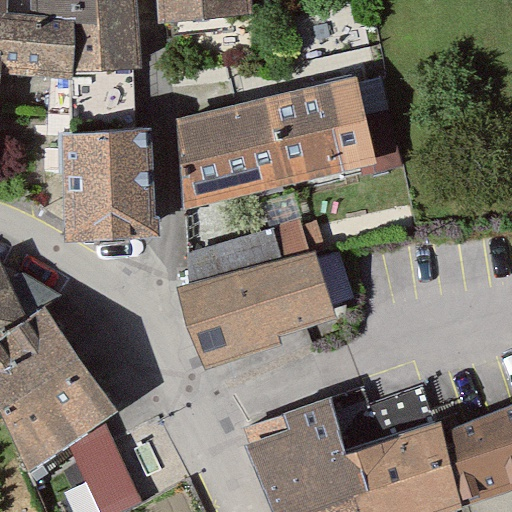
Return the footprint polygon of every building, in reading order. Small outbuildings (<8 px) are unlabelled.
[(113,0),(24,0),(25,9),(0,10),(0,67),(116,63),(113,0)] [(236,0),(150,0),(152,16),(237,12),(236,0)] [(347,70),(159,110),(179,203),(367,163),(347,70)] [(136,123),(50,124),(52,233),(138,232),(136,123)] [(186,286),(173,289),(193,366),(331,330),(308,244),(277,253),(271,228),(177,253),(186,286)] [(0,250),(0,317),(24,304),(0,250)] [(24,304),(0,317),(0,398),(26,462),(121,406),(41,294),(24,304)] [(281,424),(233,440),(257,511),(428,511),(511,484),(511,391),(426,420),(413,383),(353,403),(347,386),(276,409),(281,424)]
